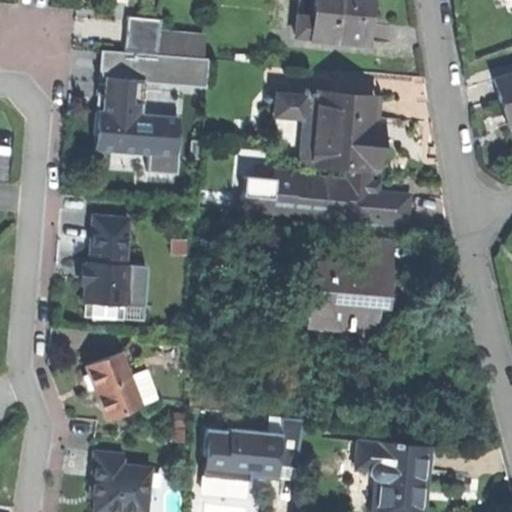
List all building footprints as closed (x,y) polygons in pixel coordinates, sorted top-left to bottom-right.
[(340,48),(369,49),(367,7),(367,0),(313,0),(313,10),(312,42),(340,48)] [(295,41),(312,42),(313,10),(297,9),(296,29),(295,41)] [(91,145),(146,149),(149,109),(139,108),(142,75),(153,76),(155,47),(157,23),(158,12),(126,10),(123,48),(99,46),(97,76),(103,76),(101,92),(111,93),(111,99),(110,108),(94,107),(91,145)] [(201,25),(157,23),(155,47),(200,50),(201,25)] [(198,79),(200,50),(155,47),(153,76),(198,79)] [(511,64),(491,71),(498,93),(508,90),(511,104),(511,64)] [(296,156),(310,157),(315,85),(301,84),(300,88),(296,150),(296,156)] [(374,90),(315,85),(310,157),(314,157),(346,159),(369,161),(375,161),(377,126),(371,125),(372,112),(374,90)] [(289,150),(296,150),(300,88),(273,86),(271,121),(277,122),(277,133),(276,140),(280,147),(289,150)] [(504,116),(511,113),(511,104),(508,90),(498,93),(502,106),(504,116)] [(175,110),(149,109),(146,149),(146,166),(175,168),(176,139),(174,138),(175,110)] [(264,132),(277,133),(277,122),(271,121),(265,121),(264,132)] [(367,186),(369,161),(346,159),(344,178),(342,214),(365,216),(367,186)] [(239,207),(342,214),(344,178),(292,174),(293,166),(269,164),(268,171),(242,169),(239,207)] [(408,189),(367,186),(365,216),(406,219),(407,204),(408,189)] [(82,295),(123,297),(126,258),(124,258),(127,211),(91,209),(88,255),(84,254),(83,270),(82,295)] [(311,258),(308,309),(347,312),(347,320),(346,331),(372,332),(374,298),(385,299),(386,278),(389,237),(359,235),(357,261),(311,258)] [(307,318),(347,320),(347,312),(308,309),(307,318)] [(94,391),(108,426),(164,404),(149,367),(132,374),(123,351),(84,366),(88,375),(82,377),(88,393),(94,391)] [(209,433),(205,477),(282,485),(285,456),(301,457),(304,422),(286,421),(284,440),(209,433)] [(344,448),(355,449),(356,436),(345,435),(344,448)] [(370,511),(422,511),(425,475),(427,441),(356,436),(355,449),(354,462),(374,464),(370,511)] [(122,447),(92,445),(91,462),(89,482),(94,492),(93,507),(123,509),(123,503),(146,505),(149,460),(121,459),(122,447)]
